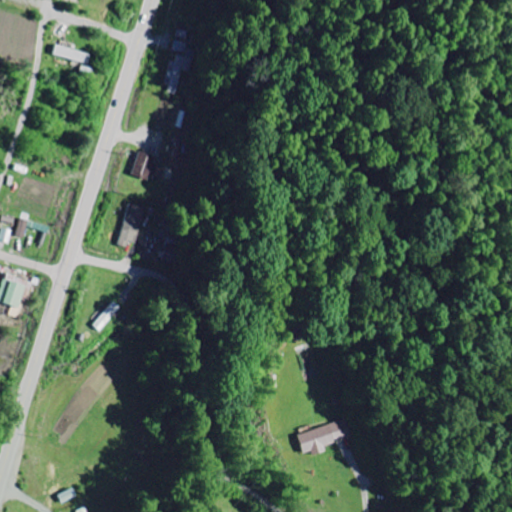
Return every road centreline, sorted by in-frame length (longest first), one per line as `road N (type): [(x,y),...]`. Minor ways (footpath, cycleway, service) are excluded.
road 1 (secondary): [(158,0),(0,492)]
road 2 (residential): [(77,252),(168,276),(189,291),(199,396),(225,470),(285,511),(373,500)]
road 3 (residential): [(0,196),(42,71),(53,0)]
